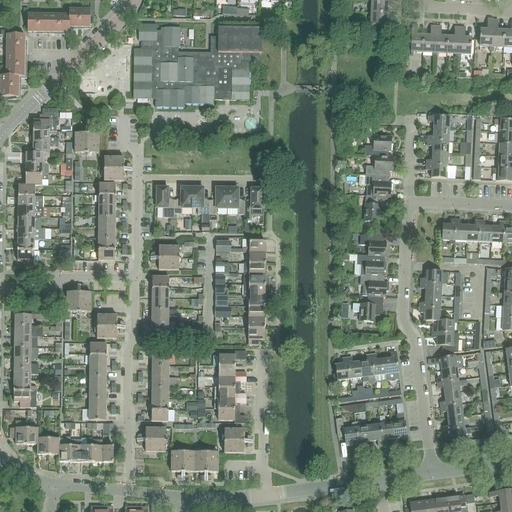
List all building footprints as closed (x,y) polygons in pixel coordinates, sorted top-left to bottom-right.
[(28,15),(28,9),(23,9),(23,18),(28,18),(28,33),(69,33),(70,28),(90,28),(90,26),(93,26),(93,17),(90,17),(90,14),(95,14),(94,0),(90,0),(90,10),(69,10),(69,15),(28,15)] [(372,2),(371,14),(388,15),(388,9),(398,9),(398,4),(372,2)] [(388,15),(371,14),(371,26),(397,27),(397,22),(388,22),(388,15)] [(479,47),(491,48),(492,21),(487,21),(487,30),(480,30),(479,47)] [(491,48),(503,48),(504,31),(498,31),(498,21),(492,21),(491,48)] [(503,48),(511,48),(511,21),(511,22),(510,32),(504,31),(503,48)] [(241,62),(241,54),(218,54),(218,38),(211,38),(210,54),(178,53),(178,48),(180,48),(180,29),(164,29),(161,29),(161,32),(156,32),(157,25),(139,25),(139,42),(141,42),(141,46),(144,46),(144,50),(134,50),(133,100),(137,100),(147,100),(155,100),(155,108),(184,109),(185,105),(213,105),(213,101),(249,102),(249,62),(241,62)] [(410,52),(422,53),(423,36),(416,36),(417,26),(412,26),(410,52)] [(422,53),(434,54),(436,27),(430,27),(429,37),(423,36),(422,53)] [(434,54),(446,54),(447,38),(441,37),(441,28),(436,27),(434,54)] [(446,54),(458,55),(459,29),(454,28),(454,38),(447,38),(446,54)] [(262,29),(218,29),(218,38),(218,54),(241,54),(241,62),(249,62),(259,62),(260,54),(261,54),(262,29)] [(459,29),(458,55),(470,56),(471,39),(464,39),(465,29),(459,29)] [(0,102),(4,102),(4,98),(8,98),(8,101),(16,101),(16,98),(18,98),(19,77),(24,77),(24,36),(10,35),(10,31),(1,31),(1,36),(7,36),(6,77),(1,77),(0,98),(0,97),(0,102)] [(279,86),(280,65),(270,64),(268,85),(279,86)] [(33,121),(33,133),(50,133),(57,133),(57,128),(59,126),(59,121),(57,119),(57,117),(57,109),(43,109),(43,116),(40,116),(39,121),(33,121)] [(433,130),(449,131),(449,118),(434,117),(434,118),(428,118),(428,123),(433,123),(433,130)] [(494,126),(499,126),(499,134),(511,134),(511,121),(494,121),(494,126)] [(449,131),(433,130),(432,137),(427,137),(427,142),(448,143),(449,131)] [(30,138),(30,141),(32,143),(33,143),(49,144),(58,144),(59,138),(50,138),(50,133),(33,133),(33,136),(32,136),(30,138)] [(75,154),(87,154),(87,134),(75,134),(75,154)] [(87,134),(87,154),(98,154),(99,135),(87,134)] [(511,134),(499,134),(498,146),(511,146),(511,134)] [(364,157),(375,157),(388,158),(388,152),(390,152),(391,138),(373,137),(373,147),(364,147),(364,157)] [(448,143),(427,142),(427,147),(432,147),(432,155),(447,155),(448,143)] [(33,154),(49,154),(49,148),(58,148),(58,144),(49,144),(33,143),(33,154)] [(511,146),(498,146),(498,158),(511,158),(511,146)] [(26,154),(26,165),(42,165),(48,165),(50,165),(50,154),(49,154),(33,154),(26,154)] [(447,155),(432,155),(431,162),(426,161),(426,166),(447,167),(447,155)] [(365,167),(364,177),(389,178),(389,172),(391,172),(392,158),(388,158),(375,157),(374,167),(365,167)] [(104,158),(104,170),(124,170),(124,159),(104,158)] [(511,158),(498,158),(497,170),(511,170),(511,158)] [(26,165),(26,176),(42,176),(48,176),(48,165),(42,165),(26,165)] [(447,167),(426,166),(426,171),(431,171),(430,179),(446,180),(447,167)] [(124,170),(104,170),(104,182),(124,182),(124,170)] [(495,175),(495,182),(511,182),(511,170),(497,170),(492,170),(492,175),(495,175)] [(26,176),(25,186),(35,186),(35,187),(42,187),(42,186),(42,181),(48,181),(48,176),(42,176),(26,176)] [(366,186),(365,196),(365,197),(388,198),(390,198),(391,184),(389,183),(389,178),(364,177),(364,186),(366,186)] [(99,185),(99,196),(115,196),(115,185),(99,185)] [(174,219),(174,215),(175,201),(168,201),(168,189),(165,189),(165,185),(164,185),(164,186),(157,186),(157,195),(155,195),(155,203),(157,203),(157,209),(162,209),(162,219),(174,219)] [(18,186),(18,197),(35,197),(35,187),(35,186),(25,186),(18,186)] [(182,209),(192,209),(192,186),(192,187),(183,187),(183,189),(181,189),(181,201),(175,201),(174,215),(182,215),(182,209)] [(197,215),(209,215),(210,202),(203,202),(203,189),(201,189),(201,187),(192,187),(192,186),(192,209),(197,209),(197,215)] [(217,209),(227,210),(227,186),(227,187),(218,187),(218,189),(216,189),(216,202),(210,202),(209,215),(217,215),(217,209)] [(237,216),(244,216),(245,202),(238,202),(238,190),(236,190),(236,187),(227,187),(227,186),(227,210),(237,210),(237,216)] [(245,202),(244,216),(244,221),(252,221),(252,216),(262,216),(262,204),(264,204),(264,196),(262,196),(263,187),(255,187),(255,190),(251,190),(251,202),(245,202)] [(99,196),(99,207),(115,207),(115,196),(99,196)] [(365,197),(365,196),(364,223),(378,224),(379,216),(387,217),(388,198),(365,197)] [(18,197),(18,208),(35,208),(35,197),(18,197)] [(99,207),(99,218),(115,218),(115,207),(99,207)] [(18,208),(18,219),(35,219),(41,219),(42,219),(43,208),(35,208),(18,208)] [(99,218),(98,229),(115,229),(115,218),(99,218)] [(18,219),(18,230),(34,230),(41,230),(41,219),(35,219),(18,219)] [(442,241),(449,241),(449,245),(454,245),(454,242),(456,220),(450,220),(450,226),(443,225),(442,241)] [(466,242),(467,227),(460,226),(461,221),(456,220),(454,242),(466,242)] [(478,243),(479,222),(475,221),(474,227),(467,227),(466,242),(478,243)] [(491,244),(491,228),(484,228),(484,222),(479,222),(478,243),(491,244)] [(503,244),(504,223),(499,223),(499,228),(491,228),(491,244),(503,244)] [(504,223),(503,244),(511,244),(511,229),(508,229),(509,223),(504,223)] [(98,229),(98,240),(115,240),(115,229),(98,229)] [(18,230),(18,240),(34,240),(44,241),(45,230),(41,230),(34,230),(18,230)] [(360,236),(360,246),(368,247),(368,257),(383,258),(386,258),(386,244),(384,244),(384,237),(360,236)] [(241,254),(249,254),(266,254),(266,243),(257,243),(258,239),(246,239),(246,249),(241,249),(241,254)] [(18,240),(18,251),(34,251),(34,240),(18,240)] [(98,240),(98,251),(115,251),(115,240),(98,240)] [(216,253),(230,253),(230,242),(216,242),(216,253)] [(159,248),(159,259),(179,260),(179,248),(159,248)] [(18,251),(17,262),(24,262),(24,268),(34,268),(34,262),(34,251),(18,251)] [(115,251),(98,251),(98,262),(115,262),(115,251)] [(62,252),(62,261),(71,261),(71,252),(64,252),(62,252)] [(249,254),(249,265),(265,265),(266,254),(249,254)] [(357,256),(357,266),(360,266),(360,277),(365,277),(382,278),(382,273),(385,272),(386,263),(383,263),(383,258),(368,257),(357,256)] [(179,260),(159,259),(158,271),(179,271),(179,260)] [(215,264),(215,273),(224,273),(224,264),(221,264),(215,264)] [(243,275),(265,276),(265,265),(249,265),(243,264),(243,275)] [(420,284),(441,286),(442,274),(426,273),(426,280),(420,279),(420,284)] [(267,276),(265,276),(243,275),(243,286),(268,286),(268,278),(267,278),(267,276)] [(224,277),(215,277),(215,286),(224,286),(224,277)] [(360,277),(359,286),(368,287),(368,298),(371,298),(383,298),(385,298),(386,293),(389,292),(389,284),(384,284),(384,278),(382,278),(365,277),(360,277)] [(152,278),(152,289),(169,289),(169,278),(152,278)] [(425,297),(441,298),(441,286),(420,284),(420,289),(425,290),(425,297)] [(224,286),(215,286),(215,295),(224,295),(224,286)] [(268,294),(268,286),(243,286),(243,297),(265,297),(267,297),(267,294),(268,294)] [(152,289),(152,300),(168,300),(169,289),(152,289)] [(67,313),(79,313),(79,293),(67,293),(67,313)] [(79,293),(79,313),(90,313),(91,294),(79,293)] [(503,300),(503,307),(511,307),(511,295),(504,295),(498,295),(498,300),(503,300)] [(215,307),(227,307),(227,296),(215,296),(215,307)] [(265,297),(243,297),(243,300),(248,300),(248,308),(265,308),(265,297)] [(419,309),(440,310),(441,298),(425,297),(424,304),(419,304),(419,309)] [(360,305),(359,323),(374,324),(374,317),(382,317),(383,298),(371,298),(368,298),(368,299),(367,299),(367,306),(360,305)] [(152,300),(152,311),(168,311),(168,300),(152,300)] [(227,307),(215,307),(215,318),(228,318),(228,308),(227,308),(227,307)] [(502,319),(511,319),(511,307),(503,307),(502,319)] [(248,308),(248,319),(265,319),(265,308),(248,308)] [(419,309),(419,314),(424,314),(424,321),(438,322),(439,322),(439,321),(440,310),(419,309)] [(152,311),(152,322),(168,322),(168,311),(152,311)] [(15,316),(15,327),(31,327),(31,320),(44,320),(44,312),(31,312),(31,316),(15,316)] [(97,316),(97,328),(117,328),(117,316),(97,316)] [(248,319),(248,329),(265,330),(265,319),(248,319)] [(511,319),(502,319),(502,332),(505,332),(505,333),(511,333),(511,332),(511,319)] [(432,328),(432,333),(453,334),(453,322),(439,321),(439,322),(438,322),(437,329),(432,328)] [(168,322),(152,322),(151,333),(168,333),(168,322)] [(15,327),(14,338),(31,338),(36,338),(36,327),(31,327),(15,327)] [(117,328),(97,328),(97,340),(116,340),(117,328)] [(265,330),(248,329),(248,340),(248,346),(258,346),(258,341),(264,341),(265,330)] [(442,347),(442,348),(442,355),(458,353),(459,335),(453,334),(432,333),(431,338),(437,339),(437,346),(442,347)] [(14,338),(14,349),(31,349),(31,338),(14,338)] [(483,343),(482,350),(495,348),(494,341),(483,343)] [(90,345),(90,356),(106,356),(106,345),(90,345)] [(14,349),(14,359),(31,360),(31,349),(14,349)] [(219,356),(219,367),(235,367),(235,361),(246,361),(246,352),(235,352),(235,356),(219,356)] [(391,359),(384,360),(386,375),(386,376),(386,381),(399,380),(396,358),(395,358),(395,353),(390,354),(391,359)] [(376,355),(371,356),(374,377),(386,376),(386,375),(384,360),(377,360),(376,355)] [(90,356),(90,367),(106,367),(106,356),(90,356)] [(152,356),(152,368),(169,368),(169,357),(152,356)] [(366,359),(359,360),(362,379),(368,378),(368,382),(372,385),(375,384),(374,377),(371,356),(365,357),(366,359)] [(440,365),(441,372),(456,370),(462,370),(462,367),(462,365),(462,361),(461,359),(460,357),(428,361),(428,366),(440,365)] [(352,358),(347,359),(349,380),(362,379),(359,363),(359,360),(352,360),(352,358)] [(14,359),(14,370),(30,370),(38,371),(38,365),(31,365),(31,360),(14,359)] [(349,380),(347,359),(342,360),(343,365),(335,366),(337,382),(349,380)] [(90,367),(89,378),(106,378),(106,367),(90,367)] [(219,367),(219,378),(235,378),(235,367),(219,367)] [(152,368),(152,379),(168,379),(169,368),(152,368)] [(14,370),(14,381),(30,381),(30,376),(38,376),(38,371),(30,370),(14,370)] [(436,380),(437,384),(458,382),(456,370),(441,372),(442,379),(436,380)] [(89,378),(89,389),(106,389),(106,378),(89,378)] [(240,378),(235,378),(219,378),(218,389),(240,389),(240,383),(246,383),(246,378),(240,378)] [(152,379),(152,389),(168,390),(168,379),(152,379)] [(11,386),(11,389),(12,391),(14,391),(14,392),(30,392),(36,392),(37,392),(37,387),(30,387),(30,381),(14,381),(14,385),(12,385),(11,386)] [(458,382),(437,384),(438,389),(443,389),(444,396),(460,394),(459,387),(467,386),(466,381),(458,382)] [(89,389),(89,399),(106,400),(106,389),(89,389)] [(152,389),(152,400),(168,401),(168,390),(152,389)] [(214,389),(214,399),(246,400),(246,395),(240,395),(240,389),(218,389),(214,389)] [(14,392),(14,403),(20,403),(20,409),(30,409),(36,409),(36,392),(30,392),(14,392)] [(439,403),(440,408),(461,406),(460,394),(444,396),(445,403),(439,403)] [(89,399),(89,410),(106,411),(106,400),(89,399)] [(246,400),(214,399),(214,410),(218,410),(240,411),(240,404),(246,404),(246,400)] [(152,400),(151,411),(168,412),(168,401),(152,400)] [(357,406),(353,406),(353,414),(366,413),(365,409),(365,405),(357,406)] [(446,413),(447,420),(463,418),(461,406),(440,408),(441,414),(446,413)] [(106,411),(89,410),(89,422),(105,422),(106,411)] [(240,411),(218,410),(218,421),(234,422),(234,425),(245,425),(245,417),(239,417),(240,411)] [(168,412),(151,411),(151,422),(168,423),(168,412)] [(397,415),(398,423),(392,424),(394,439),(401,438),(401,444),(406,443),(406,438),(403,414),(397,415)] [(384,417),(379,417),(380,425),(382,446),(387,445),(387,440),(394,439),(392,424),(385,425),(384,417)] [(356,428),(355,423),(352,423),(350,426),(343,427),(342,418),(335,419),(337,435),(344,434),(345,445),(353,444),(354,450),(358,449),(356,428)] [(443,433),(464,430),(463,418),(447,420),(448,427),(442,428),(443,433)] [(10,429),(10,439),(16,439),(16,446),(27,446),(27,429),(27,423),(27,422),(23,422),(22,424),(22,429),(16,429),(10,429)] [(358,423),(355,423),(356,428),(358,449),(363,448),(362,443),(369,442),(367,427),(367,424),(361,425),(358,423)] [(103,437),(109,437),(109,431),(114,431),(114,424),(103,424),(103,437)] [(380,425),(367,427),(369,442),(376,441),(377,447),(382,446),(380,425)] [(27,429),(27,446),(37,446),(38,446),(38,439),(38,429),(27,429)] [(145,429),(145,441),(165,441),(166,430),(145,429)] [(444,437),(449,437),(450,444),(466,442),(465,435),(471,435),(470,429),(464,430),(443,433),(444,437)] [(224,430),(224,442),(244,442),(244,431),(224,430)] [(59,456),(59,463),(70,463),(70,447),(70,441),(70,438),(65,438),(65,447),(59,447),(59,456)] [(37,446),(37,456),(48,456),(48,439),(38,439),(38,446),(37,446)] [(48,439),(48,456),(59,456),(59,447),(60,440),(59,440),(48,439)] [(81,447),(81,463),(91,463),(92,447),(92,441),(92,439),(86,439),(86,447),(81,447)] [(70,447),(70,463),(81,463),(81,447),(81,444),(81,441),(70,441),(70,447)] [(92,447),(91,463),(102,464),(102,447),(102,441),(92,441),(92,447)] [(165,441),(145,441),(145,453),(165,453),(165,441)] [(244,442),(224,442),(224,454),(244,454),(244,442)] [(102,447),(102,464),(113,464),(113,447),(102,447)] [(171,473),(183,473),(183,453),(171,453),(171,473)] [(183,473),(194,473),(195,453),(183,453),(183,473)] [(194,473),(206,473),(206,453),(195,453),(194,473)] [(206,453),(206,473),(218,474),(218,453),(206,453)] [(511,490),(489,494),(489,498),(499,497),(500,505),(511,503),(511,490)] [(458,498),(446,499),(447,511),(467,511),(467,508),(465,508),(464,496),(457,497),(458,498)] [(466,497),(467,505),(474,504),(473,496),(466,497)] [(447,511),(446,499),(434,501),(435,511),(447,511)] [(435,511),(434,501),(422,502),(423,511),(435,511)] [(410,510),(405,511),(404,511),(423,511),(422,502),(410,504),(410,510)] [(500,511),(511,511),(511,503),(500,505),(500,511)]
